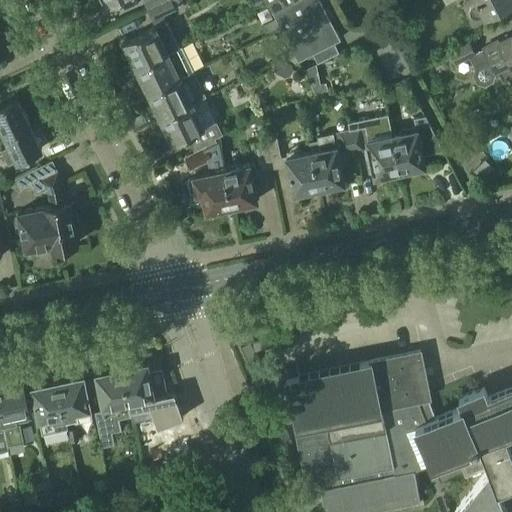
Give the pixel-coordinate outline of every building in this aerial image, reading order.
[(143,0),(147,9),(166,0),(143,0)] [(166,0),(147,9),(152,18),(162,13),(175,6),(174,4),(180,1),(179,0),(166,0)] [(268,0),(273,9),(290,0),(268,0)] [(341,38),(321,0),(290,0),(273,9),(299,59),(315,52),(320,62),(341,51),(335,41),(341,38)] [(469,11),(470,15),(473,17),(477,19),(481,18),(486,16),(486,17),(511,3),(511,0),(477,0),(478,1),(474,3),(471,6),(469,11)] [(152,18),(155,25),(123,41),(135,66),(136,67),(178,46),(162,13),(152,18)] [(276,18),(264,24),(268,33),(280,27),(276,18)] [(495,79),(497,72),(511,64),(511,32),(476,52),(472,54),(472,55),(478,66),(476,73),(480,80),(487,83),(495,79)] [(476,52),(470,41),(449,52),(455,64),(472,55),(472,54),(476,52)] [(136,67),(148,92),(181,76),(193,70),(181,45),(178,46),(136,67)] [(277,61),(274,66),(276,72),(285,76),(291,74),(294,69),(292,64),(282,59),(277,61)] [(316,64),(304,70),(318,97),(329,94),(326,82),(321,83),(316,64)] [(181,77),(181,76),(148,92),(161,117),(193,101),(181,77)] [(173,143),(187,136),(194,151),(206,145),(207,147),(217,142),(215,138),(222,135),(216,122),(205,127),(198,113),(209,107),(204,96),(193,101),(161,117),(173,143)] [(0,107),(0,123),(6,135),(31,123),(19,98),(0,107)] [(417,128),(393,133),(400,170),(410,168),(411,173),(425,170),(424,165),(425,165),(423,154),(443,150),(443,147),(426,115),(414,117),(417,128)] [(391,172),(400,170),(393,133),(389,116),(349,125),(350,132),(354,153),(366,150),(364,139),(368,138),(375,175),(377,175),(378,180),(392,177),(391,172)] [(43,149),(31,123),(6,135),(10,146),(2,150),(9,165),(18,160),(18,161),(43,149)] [(341,133),(343,144),(337,145),(335,132),(318,135),(319,139),(310,141),(312,150),(320,186),(329,185),(330,190),(343,187),(342,182),(345,181),(342,166),(348,165),(346,154),(354,153),(350,132),(341,133)] [(267,139),(268,143),(273,168),(285,165),(279,137),(267,139)] [(221,155),(219,141),(217,142),(207,147),(206,145),(194,151),(184,156),(191,170),(221,155)] [(261,170),(273,168),(268,143),(256,146),(261,170)] [(310,189),(320,186),(312,150),(287,155),(295,192),(296,191),(297,197),(311,194),(310,189)] [(39,179),(57,171),(52,161),(34,169),(16,178),(22,189),(32,184),(37,194),(41,192),(36,181),(39,180),(39,179)] [(221,169),(229,206),(232,205),(233,208),(246,206),(245,202),(256,200),(250,175),(255,174),(253,162),(222,169),(221,169)] [(220,208),(229,206),(221,169),(220,163),(211,165),(212,171),(191,175),(192,177),(186,179),(189,192),(194,190),(195,193),(200,192),(204,211),(207,210),(208,214),(221,211),(220,208)] [(36,181),(41,192),(48,189),(51,205),(19,212),(20,218),(16,219),(19,231),(23,230),(27,249),(30,248),(31,252),(43,250),(42,246),(52,244),(53,248),(79,243),(76,226),(80,225),(77,212),(73,213),(70,201),(66,201),(62,183),(57,171),(39,179),(39,180),(36,181)] [(415,471),(456,453),(466,476),(489,466),(453,511),(504,511),(507,510),(498,489),(511,482),(511,385),(490,394),(486,385),(461,395),(464,404),(438,414),(431,397),(422,350),(371,360),(372,361),(287,378),(297,427),(296,427),(307,485),(325,481),(326,486),(322,487),(326,511),(373,511),(421,502),(415,471)] [(122,367),(129,401),(131,409),(150,406),(158,428),(183,419),(174,394),(167,395),(164,384),(156,385),(154,371),(149,372),(147,362),(135,365),(135,363),(132,361),(126,362),(124,365),(125,367),(122,367)] [(104,411),(95,413),(102,448),(115,446),(112,433),(122,431),(116,404),(129,401),(122,367),(120,368),(120,366),(117,364),(110,365),(108,368),(109,370),(97,373),(104,411)] [(69,378),(59,380),(66,419),(74,417),(75,423),(93,419),(84,375),(81,376),(81,374),(77,373),(72,374),(69,376),(69,378)] [(0,384),(0,397),(5,422),(9,441),(10,445),(25,441),(21,422),(19,422),(17,415),(30,413),(23,379),(22,380),(22,378),(17,375),(10,377),(7,381),(7,383),(0,384)] [(68,428),(66,419),(59,380),(47,383),(47,381),(43,380),(38,381),(35,383),(35,385),(33,386),(43,433),(68,428)] [(0,442),(9,441),(5,422),(0,397),(0,442)] [(178,426),(183,441),(195,437),(190,421),(178,426)] [(79,440),(77,428),(69,430),(71,442),(79,440)] [(108,485),(106,480),(102,478),(97,479),(94,484),(96,489),(100,491),(105,490),(108,485)] [(53,490),(56,504),(70,501),(67,487),(53,490)] [(52,503),(50,491),(38,493),(41,505),(52,503)] [(11,511),(10,502),(0,503),(0,511),(11,511)]
